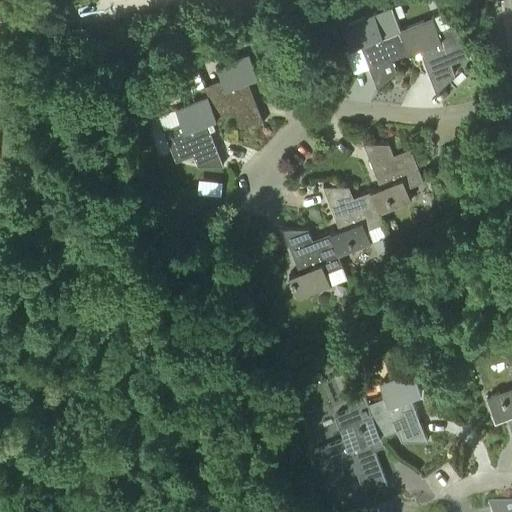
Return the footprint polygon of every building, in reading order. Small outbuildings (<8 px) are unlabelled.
[(347,0),(331,0),(331,12),(347,12),(347,0)] [(410,52),(401,28),(400,29),(391,6),(342,25),(350,48),(361,43),(378,86),(396,70),(392,59),(410,52)] [(401,28),(410,52),(419,48),(436,91),(455,74),(451,62),(467,56),(456,23),(438,30),(433,16),(401,28)] [(240,35),(246,33),(242,23),(232,26),(235,33),(240,35)] [(208,95),(217,118),(234,112),(239,122),(263,122),(247,79),(257,75),(249,53),(217,65),(222,78),(204,85),(208,95)] [(202,81),(197,69),(186,73),(190,81),(195,84),(202,81)] [(207,122),(217,118),(208,95),(159,114),(177,160),(193,154),(198,165),(223,165),(207,122)] [(371,189),(380,211),(411,199),(406,186),(424,179),(411,147),(394,153),(389,142),(364,143),(381,185),(371,189)] [(380,211),(371,189),(353,196),(348,184),(323,185),(340,228),(331,232),(339,254),(371,242),(366,228),(383,222),(379,212),(380,211)] [(339,254),(331,232),(313,239),(308,228),(283,228),(300,271),(290,275),(299,297),(331,285),(348,278),(342,264),(339,254)] [(476,337),(461,340),(463,352),(479,349),(476,337)] [(369,402),(382,435),(398,429),(402,440),(428,439),(411,397),(422,392),(413,370),(380,383),(385,396),(369,402)] [(511,387),(487,397),(496,420),(507,415),(511,427),(511,387)] [(370,440),(382,435),(369,402),(368,403),(368,402),(335,415),(344,439),(328,445),(327,444),(314,449),(327,483),(357,471),(362,483),(386,482),(370,440)]
